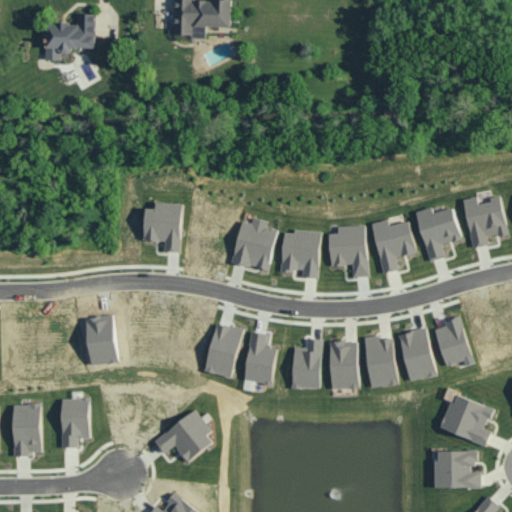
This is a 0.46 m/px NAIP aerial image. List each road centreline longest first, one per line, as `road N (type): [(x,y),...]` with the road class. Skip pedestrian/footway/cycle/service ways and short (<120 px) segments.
road 1 (residential): [(511,272),(347,306),(178,282),(0,290)]
road 2 (residential): [(0,487),(128,475)]
